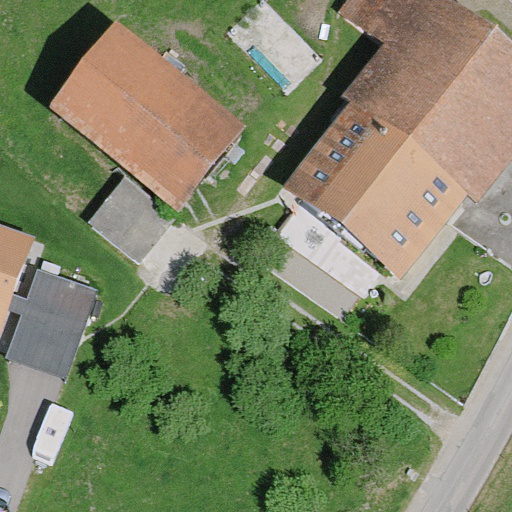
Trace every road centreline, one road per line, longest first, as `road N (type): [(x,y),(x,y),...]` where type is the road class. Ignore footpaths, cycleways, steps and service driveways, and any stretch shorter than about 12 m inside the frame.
road 1 (unclassified): [(432,511),(511,366)]
road 2 (track): [(37,378),(0,495)]
